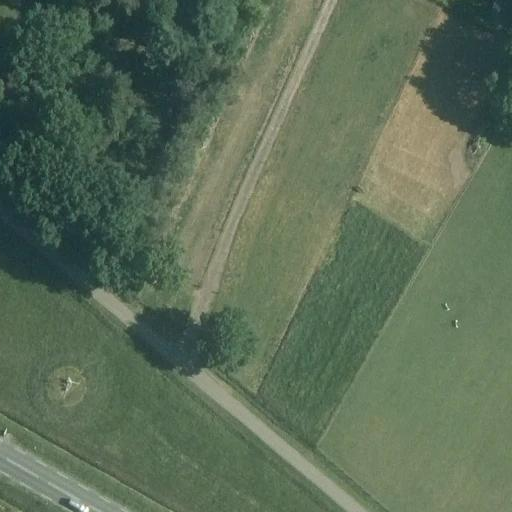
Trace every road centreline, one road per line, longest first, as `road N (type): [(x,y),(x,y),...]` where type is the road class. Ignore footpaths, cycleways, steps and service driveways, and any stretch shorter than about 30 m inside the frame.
road 1 (unclassified): [(356,511),(0,211)]
road 2 (track): [(176,360),(331,0)]
